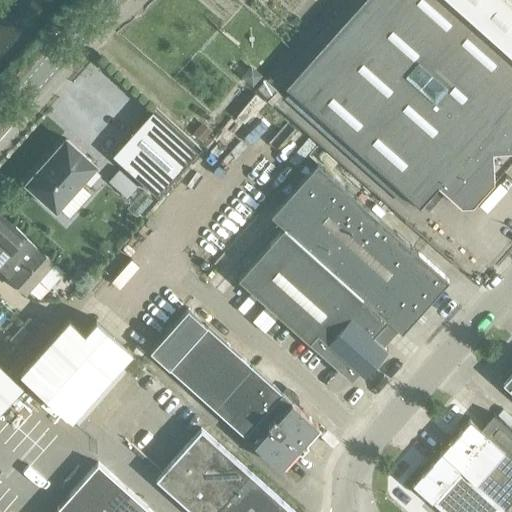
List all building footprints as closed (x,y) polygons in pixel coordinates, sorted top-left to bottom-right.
[(360,0),(285,84),(420,204),(438,184),(461,204),(473,204),(501,172),(500,163),(505,157),(511,156),(511,49),(456,0),(360,0)] [(511,0),(456,0),(511,49),(511,0)] [(152,109),(112,154),(157,195),(198,149),(152,109)] [(243,133),(261,147),(278,126),(260,112),(243,133)] [(96,164),(66,138),(26,182),(56,209),(58,206),(70,217),(91,194),(79,183),(96,164)] [(268,213),(269,214),(282,225),(236,276),(340,369),(343,366),(354,364),(364,373),(387,347),(373,334),(388,317),(398,327),(401,323),(410,322),(449,278),(316,160),(268,213)] [(111,177),(128,192),(138,181),(120,166),(111,177)] [(0,252),(3,249),(9,254),(0,263),(0,269),(8,277),(7,278),(26,295),(55,263),(26,237),(0,212),(0,252)] [(318,422),(293,400),(296,396),(285,387),(282,390),(188,307),(149,350),(280,466),(318,422)] [(72,420),(131,352),(96,321),(84,334),(69,320),(20,375),(72,420)] [(0,412),(24,388),(0,365),(0,412)] [(511,389),(511,370),(503,381),(511,389)] [(470,418),(440,451),(504,509),(511,499),(511,429),(490,410),(477,425),(470,418)] [(296,511),(201,427),(156,478),(193,511),(296,511)] [(501,511),(504,509),(440,451),(412,483),(444,511),(501,511)] [(153,511),(99,463),(54,511),(153,511)]
